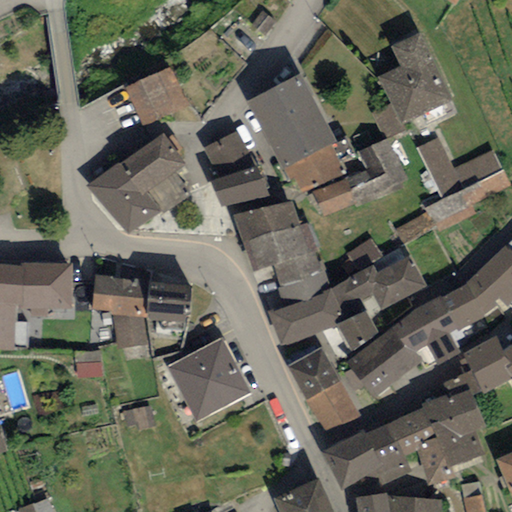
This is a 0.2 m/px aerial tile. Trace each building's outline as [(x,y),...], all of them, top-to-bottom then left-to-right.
[(440,0),(454,10),(460,0),(440,0)] [(400,129),(452,105),(421,39),(391,53),(401,73),(378,84),(400,129)] [(170,76),(133,93),(148,125),(185,108),(170,76)] [(300,81),(247,110),(282,176),(331,152),(335,148),(300,81)] [(240,136),(203,152),(216,185),(253,170),(256,169),(240,136)] [(164,138),(123,169),(161,218),(190,196),(177,178),(187,170),(164,138)] [(367,175),(314,199),(323,223),(409,185),(387,142),(359,155),(367,175)] [(444,200),(504,173),(495,154),(454,173),(441,143),(422,152),(444,200)] [(345,181),(331,152),(282,176),(287,187),(291,185),(300,202),(345,181)] [(123,169),(121,166),(88,191),(127,242),(161,218),(123,169)] [(268,204),(253,170),(216,185),(208,187),(219,214),(268,204)] [(236,222),(245,250),(298,233),(291,206),(236,222)] [(402,232),(410,248),(439,234),(432,219),(402,232)] [(277,275),(283,294),(323,279),(307,230),(298,233),(245,250),(255,282),(277,275)] [(511,244),(470,285),(488,317),(502,306),(507,312),(511,307),(511,244)] [(380,316),(426,292),(412,260),(377,277),(373,269),(334,291),(336,294),(343,313),(371,299),(380,316)] [(71,267),(0,267),(0,350),(13,351),(16,313),(69,313),(71,267)] [(149,285),(95,277),(90,314),(111,317),(112,337),(116,336),(118,351),(148,348),(146,326),(145,322),(149,285)] [(289,311),(268,319),(280,351),(348,325),(343,313),(336,294),(330,297),(323,279),(283,294),(289,311)] [(192,290),(149,285),(145,322),(146,326),(185,329),(192,290)] [(463,290),(441,302),(464,335),(484,324),(463,290)] [(441,302),(399,330),(417,357),(429,352),(438,371),(461,358),(451,338),(464,335),(441,302)] [(364,318),(337,332),(349,357),(376,340),(364,318)] [(347,367),(371,405),(422,364),(417,357),(399,330),(347,367)] [(167,375),(195,427),(250,397),(222,345),(167,375)] [(466,363),(481,400),(511,387),(511,381),(502,359),(496,347),(466,363)] [(511,351),(502,359),(511,381),(511,351)] [(308,406),(343,389),(322,352),(286,370),(308,406)] [(343,389),(308,406),(327,446),(362,429),(343,389)] [(422,414),(370,433),(389,484),(420,473),(428,494),(457,483),(453,471),(483,460),(474,435),(484,432),(471,396),(450,403),(447,394),(419,405),(422,414)] [(381,476),(362,440),(321,461),(340,497),(381,476)] [(511,459),(496,466),(511,503),(511,459)] [(331,511),(318,483),(273,504),(276,511),(331,511)] [(389,511),(387,498),(361,503),(362,511),(389,511)] [(51,511),(47,501),(18,511),(51,511)] [(400,501),(398,511),(441,511),(442,503),(400,501)]
